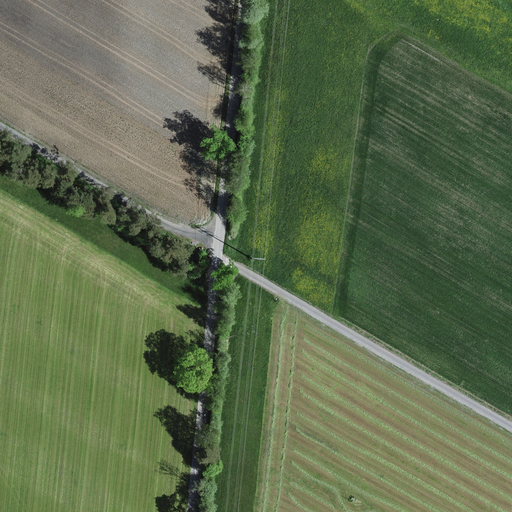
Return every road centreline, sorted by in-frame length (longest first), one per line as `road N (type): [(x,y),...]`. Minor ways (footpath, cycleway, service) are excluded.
road 1 (track): [(194,511),(246,0)]
road 2 (track): [(511,427),(220,254)]
road 3 (track): [(0,125),(220,254)]
